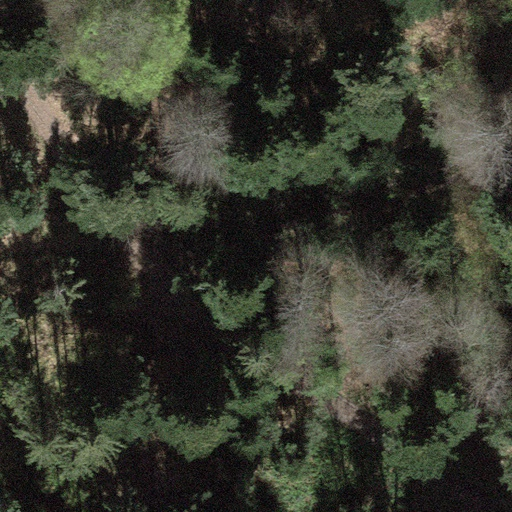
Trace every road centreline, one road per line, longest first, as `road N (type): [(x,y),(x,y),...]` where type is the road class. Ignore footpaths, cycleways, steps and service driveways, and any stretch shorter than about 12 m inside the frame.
road 1 (track): [(0,52),(451,511)]
road 2 (track): [(511,187),(193,249)]
